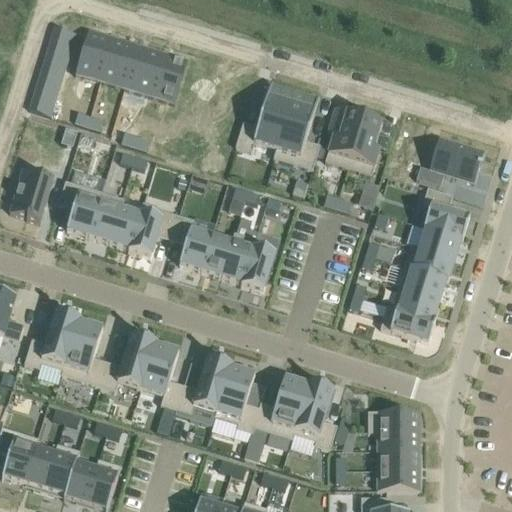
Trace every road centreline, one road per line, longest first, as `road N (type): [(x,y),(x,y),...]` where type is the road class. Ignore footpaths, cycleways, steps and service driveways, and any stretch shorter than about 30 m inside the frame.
road 1 (residential): [(511,135),(47,0),(0,146)]
road 2 (residential): [(0,262),(453,401)]
road 3 (residential): [(453,401),(497,252)]
